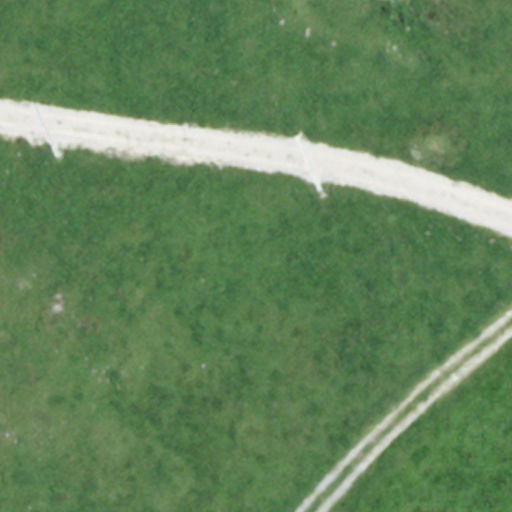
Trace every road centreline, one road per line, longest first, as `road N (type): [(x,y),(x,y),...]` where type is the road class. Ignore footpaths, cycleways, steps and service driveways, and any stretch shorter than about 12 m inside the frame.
road 1 (track): [(0,117),(389,177),(511,227)]
road 2 (track): [(320,511),(415,405),(511,333)]
